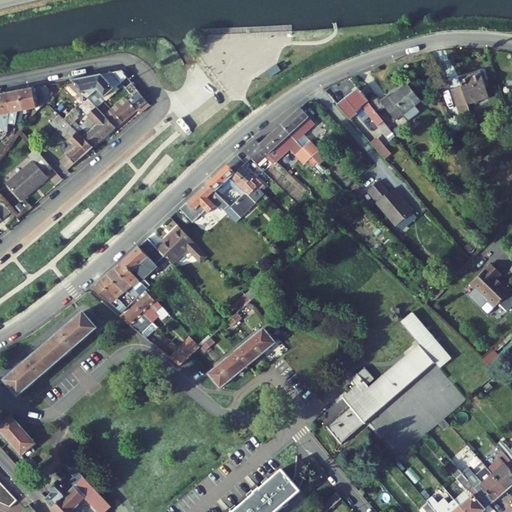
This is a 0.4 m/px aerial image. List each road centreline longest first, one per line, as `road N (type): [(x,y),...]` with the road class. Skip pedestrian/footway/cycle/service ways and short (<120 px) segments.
road 1 (residential): [(0,339),(64,295),(247,130),(305,89),(422,43),(511,41)]
road 2 (residential): [(0,249),(162,104),(122,59),(0,82)]
road 3 (residential): [(0,398),(30,414),(52,414),(123,353),(140,350),(219,412)]
road 4 (residential): [(219,412),(269,375),(301,402),(294,426)]
road 5 (residential): [(198,511),(294,426)]
